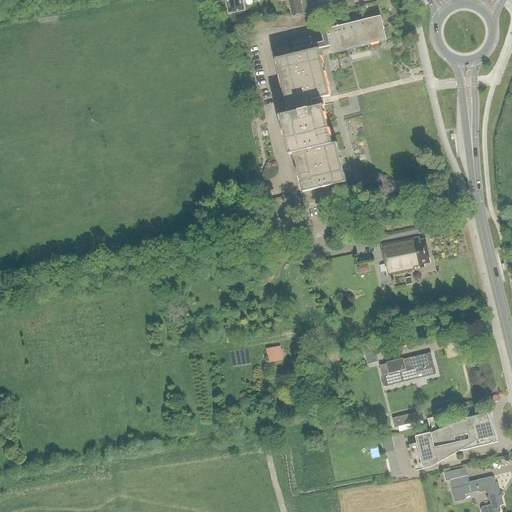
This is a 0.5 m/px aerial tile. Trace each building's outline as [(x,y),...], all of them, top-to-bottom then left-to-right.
[(226,0),(229,13),(244,10),(241,0),(226,0)] [(298,0),(291,0),(288,1),(291,16),(302,13),(298,0)] [(298,0),(302,13),(303,15),(317,13),(314,0),(298,0)] [(344,0),(332,0),(316,3),(317,11),(345,6),(344,0)] [(303,45),(298,46),(292,47),(294,52),(291,53),(286,54),(281,55),(275,56),(289,113),(280,115),(289,155),(294,154),(303,193),(300,193),(303,205),(324,200),(322,188),(345,182),(336,143),(331,144),(322,106),(321,106),(320,98),(329,96),(320,56),(387,41),(381,17),(321,31),(323,40),(308,43),(303,45)] [(289,196),(283,197),(286,209),(292,208),(289,196)] [(283,197),(277,199),(280,211),(286,209),(283,197)] [(280,211),(277,199),(272,200),(274,212),(280,211)] [(274,212),(272,200),(266,202),(269,214),(274,212)] [(266,202),(259,203),(262,215),(269,214),(266,202)] [(232,238),(252,233),(247,213),(228,217),(232,238)] [(387,276),(415,270),(415,267),(419,266),(419,269),(425,268),(424,265),(430,263),(425,240),(419,241),(418,238),(381,246),(387,276)] [(280,346),(271,348),(274,362),(283,360),(280,346)] [(384,388),(436,375),(431,354),(430,354),(403,361),(403,359),(386,363),(387,365),(380,367),(380,366),(379,366),(384,388)] [(393,419),(395,427),(411,423),(423,420),(421,411),(392,418),(393,419)] [(437,432),(433,418),(427,419),(430,431),(415,435),(417,443),(409,445),(415,469),(437,463),(437,464),(438,464),(458,452),(465,450),(465,451),(466,451),(463,442),(469,441),(470,443),(492,438),(493,439),(493,438),(487,412),(486,412),(487,414),(464,420),(437,432)] [(395,451),(391,435),(380,438),(383,453),(395,451)] [(397,464),(394,451),(391,451),(383,453),(378,454),(381,467),(397,464)] [(466,497),(465,494),(477,491),(480,492),(487,491),(490,505),(482,507),(480,509),(480,511),(499,511),(500,510),(499,506),(503,505),(498,482),(495,483),(494,478),(492,476),(469,482),(465,468),(444,473),(446,481),(449,480),(455,502),(464,499),(466,497)]
